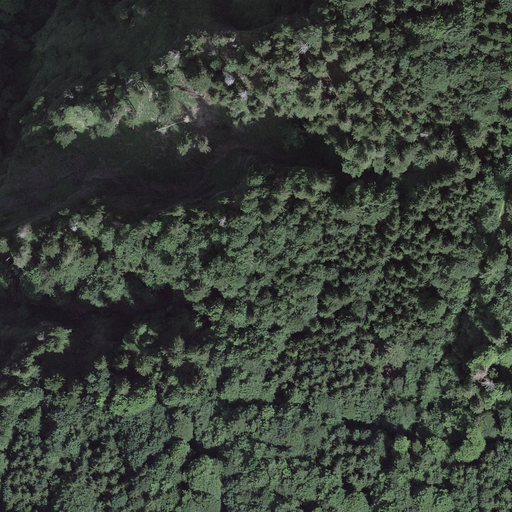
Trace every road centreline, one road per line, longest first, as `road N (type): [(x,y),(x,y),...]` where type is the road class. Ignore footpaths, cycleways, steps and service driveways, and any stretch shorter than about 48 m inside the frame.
road 1 (track): [(511,193),(427,387),(417,431),(391,462),(371,511)]
road 2 (trunk): [(0,99),(118,58),(236,0)]
road 3 (track): [(64,511),(39,400),(20,414),(0,491)]
